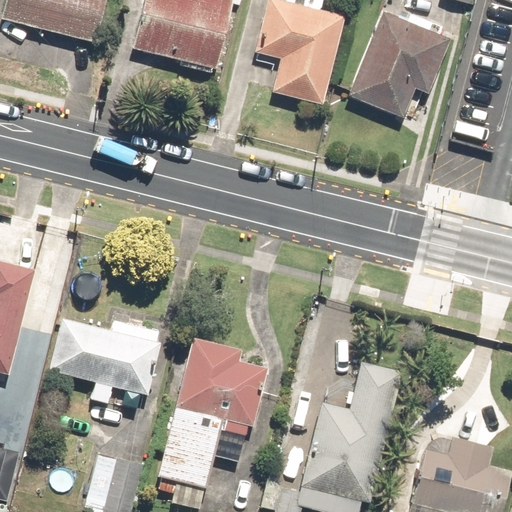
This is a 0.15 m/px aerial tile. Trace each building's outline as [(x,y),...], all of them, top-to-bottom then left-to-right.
[(8,0),(5,14),(93,39),(104,0),(8,0)] [(146,0),(133,45),(218,71),(240,0),(146,0)] [(282,54),(275,90),(328,101),(347,11),(294,0),(269,0),(260,49),(282,54)] [(429,92),(454,34),(385,5),(349,90),(406,115),(418,87),(429,92)] [(0,380),(6,382),(37,267),(0,256),(0,380)] [(117,384),(150,392),(166,330),(117,318),(115,329),(64,316),(52,367),(97,379),(93,396),(113,401),(117,384)] [(244,345),(196,333),(156,493),(203,505),(222,427),(252,434),(270,364),(241,357),(244,345)] [(405,369),(363,358),(350,406),(322,398),(300,485),(284,481),(275,511),(304,511),(306,507),(323,511),(360,511),(363,502),(369,504),(405,369)] [(497,442),(454,432),(451,446),(424,440),(411,501),(462,511),(505,511),(511,482),(511,463),(493,459),(497,442)] [(0,478),(9,441),(0,438),(0,478)] [(135,511),(148,464),(99,452),(84,509),(90,511),(89,511),(135,511)]
